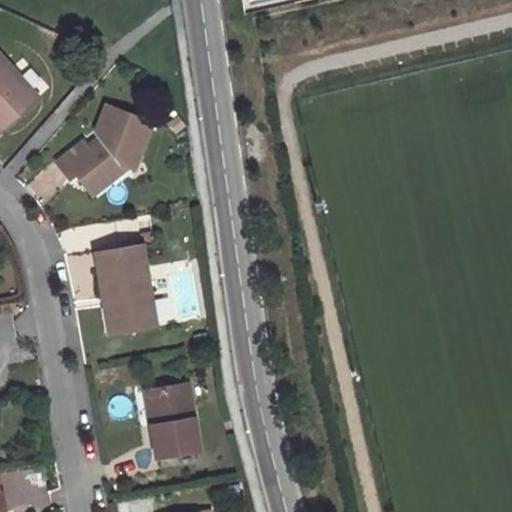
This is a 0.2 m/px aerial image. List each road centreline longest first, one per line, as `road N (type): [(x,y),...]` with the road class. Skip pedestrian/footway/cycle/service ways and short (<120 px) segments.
road 1 (unclassified): [(200,0),(257,396),(287,511)]
road 2 (residential): [(86,511),(39,265),(28,234),(0,206)]
